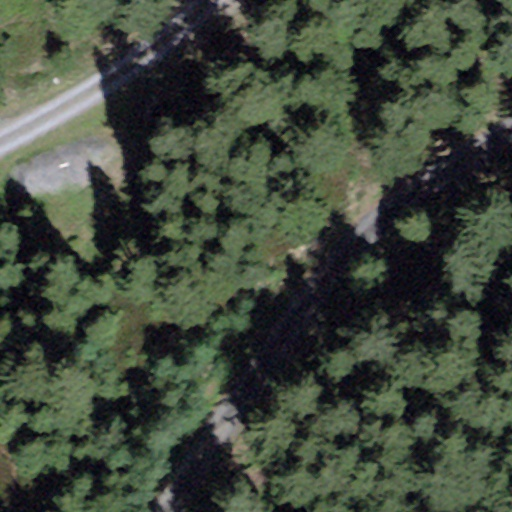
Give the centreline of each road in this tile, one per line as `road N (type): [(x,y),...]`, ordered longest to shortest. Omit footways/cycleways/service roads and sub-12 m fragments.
road 1 (track): [(511,133),(286,317),(155,511)]
road 2 (track): [(0,145),(76,102),(214,0)]
